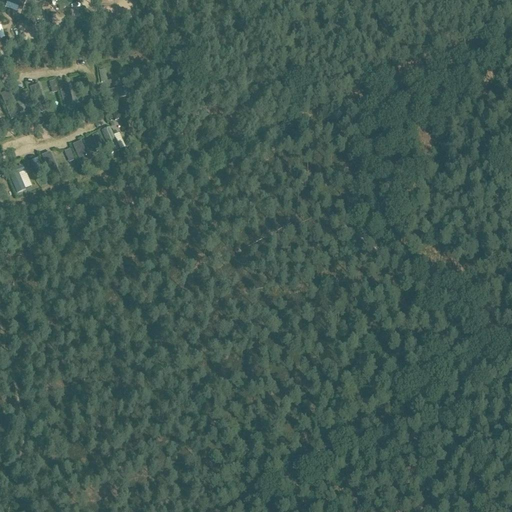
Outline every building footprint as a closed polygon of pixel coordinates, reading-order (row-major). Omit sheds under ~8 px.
[(20,0),(6,0),(6,3),(7,3),(18,8),(22,9),(25,2),(20,0)] [(64,0),(56,0),(58,6),(59,11),(67,8),(64,0)] [(67,84),(58,86),(64,113),(73,110),(67,84)] [(38,86),(29,89),(37,115),(46,112),(38,86)] [(103,92),(100,93),(102,102),(128,96),(127,88),(108,91),(103,92)] [(8,92),(0,95),(10,121),(18,117),(8,92)] [(30,100),(27,93),(21,95),(24,102),(30,100)] [(110,128),(101,132),(111,155),(120,151),(119,150),(113,137),(110,128)] [(80,142),(72,146),(83,170),(91,167),(80,142)] [(70,150),(64,153),(66,158),(72,155),(70,150)] [(49,153),(41,156),(51,181),(59,178),(49,153)] [(30,162),(33,168),(39,165),(37,159),(30,162)] [(14,166),(6,169),(16,194),(25,191),(24,190),(18,175),(23,172),(21,167),(16,169),(14,166)]
